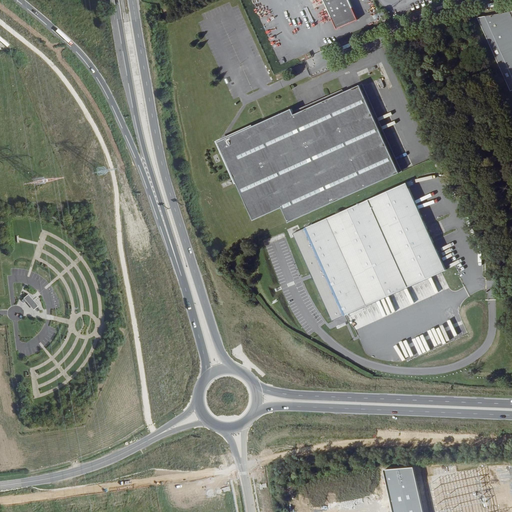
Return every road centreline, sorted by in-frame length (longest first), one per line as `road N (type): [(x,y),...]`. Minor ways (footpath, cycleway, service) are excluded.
road 1 (primary): [(232,368),(168,188),(132,0)]
road 2 (primary): [(18,0),(78,50),(104,85),(185,289)]
road 3 (primary): [(118,0),(143,145),(185,289)]
road 4 (primary): [(252,415),(280,404),(511,415)]
road 5 (primary): [(511,404),(279,394),(253,383)]
road 6 (tertiary): [(0,486),(92,466),(201,414)]
road 7 (unclassified): [(323,65),(496,0)]
